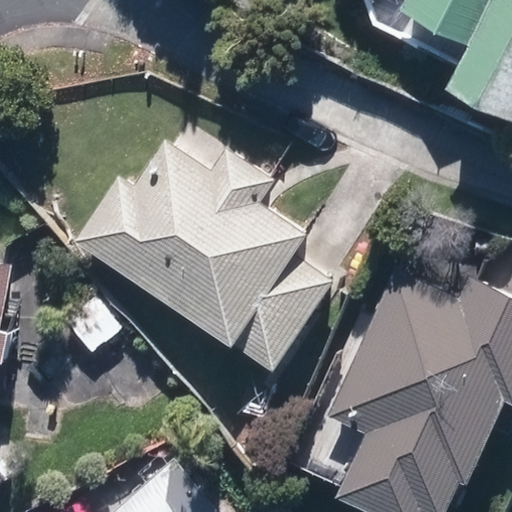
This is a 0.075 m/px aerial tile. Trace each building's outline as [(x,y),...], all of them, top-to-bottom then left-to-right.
[(511,0),(391,0),(378,32),(511,86),(511,0)] [(166,125),(106,229),(305,344),(365,240),(166,125)] [(465,511),(487,511),(511,445),(511,270),(421,237),(337,465),(465,511)] [(0,249),(0,370),(26,373),(40,254),(0,249)] [(99,292),(65,321),(94,355),(128,326),(99,292)] [(247,511),(199,455),(130,511),(247,511)] [(0,462),(0,491),(14,480),(0,462)]
